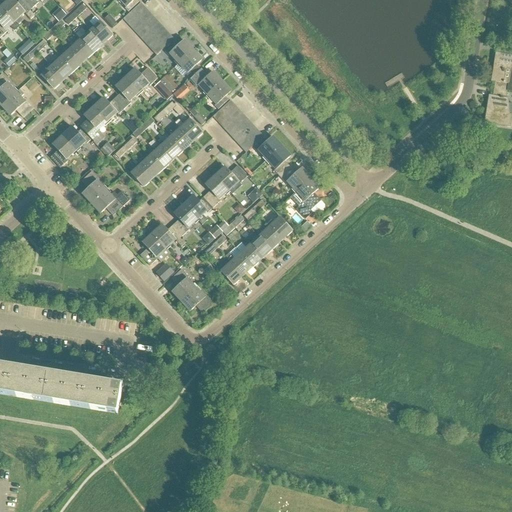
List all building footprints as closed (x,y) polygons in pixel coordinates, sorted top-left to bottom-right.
[(12,0),(9,0),(2,7),(19,26),(23,22),(19,18),(25,13),(31,20),(35,16),(32,12),(31,13),(20,1),(17,4),(12,0)] [(39,0),(22,0),(32,10),(39,4),(37,2),(39,0)] [(120,0),(127,7),(125,9),(129,13),(139,3),(136,0),(120,0)] [(141,4),(133,12),(137,16),(145,8),(141,4)] [(83,6),(74,13),(78,18),(87,10),(83,6)] [(19,26),(2,7),(0,9),(0,38),(7,32),(6,31),(10,26),(15,31),(20,27),(19,26)] [(137,16),(140,20),(149,12),(145,8),(137,16)] [(124,20),(128,24),(137,16),(133,12),(124,20)] [(149,12),(140,20),(144,25),(153,17),(149,12)] [(78,18),(74,13),(65,22),(69,26),(78,18)] [(117,24),(109,15),(104,20),(112,29),(117,24)] [(128,24),(132,29),(140,20),(137,16),(128,24)] [(155,19),(147,27),(150,31),(159,23),(155,19)] [(140,20),(132,29),(135,33),(144,25),(140,20)] [(61,21),(53,29),(56,33),(65,25),(61,21)] [(93,25),(89,29),(104,45),(113,36),(101,23),(95,28),(93,25)] [(150,31),(154,35),(163,27),(159,23),(150,31)] [(138,35),(142,39),(150,31),(147,27),(138,35)] [(154,35),(158,40),(167,31),(163,27),(154,35)] [(56,33),(53,29),(43,37),(47,42),(56,33)] [(87,36),(82,41),(94,54),(104,45),(89,29),(85,33),(87,36)] [(142,39),(145,44),(154,35),(150,31),(142,39)] [(158,40),(162,44),(171,36),(167,31),(158,40)] [(145,44),(149,48),(158,40),(154,35),(145,44)] [(171,36),(162,44),(166,48),(175,40),(171,36)] [(149,48),(153,52),(162,44),(158,40),(149,48)] [(33,46),(29,41),(25,45),(29,50),(33,46)] [(73,43),(69,47),(84,63),(94,54),(82,41),(76,46),(73,43)] [(44,42),(35,49),(39,53),(47,46),(44,42)] [(171,55),(180,64),(194,52),(185,42),(180,47),(177,44),(166,53),(170,57),(171,55)] [(162,44),(153,52),(157,56),(166,48),(162,44)] [(68,54),(62,59),(74,72),(84,63),(69,47),(65,51),(68,54)] [(39,53),(35,49),(24,60),(27,64),(39,53)] [(194,52),(180,64),(189,74),(187,76),(190,79),(200,69),(198,66),(203,61),(194,52)] [(496,83),(495,90),(511,92),(511,56),(496,54),(491,82),(496,83)] [(8,61),(12,66),(18,61),(13,56),(8,61)] [(54,61),(50,65),(65,81),(74,72),(62,59),(56,64),(54,61)] [(65,81),(50,65),(46,69),(48,71),(42,77),(55,90),(65,81)] [(136,70),(126,79),(137,91),(146,83),(150,87),(158,79),(148,69),(141,76),(136,70)] [(200,87),(209,96),(223,83),(214,74),(209,78),(202,71),(191,80),(198,88),(200,87)] [(0,104),(2,107),(17,94),(8,84),(10,82),(2,74),(0,76),(0,104)] [(177,88),(167,76),(161,82),(171,93),(177,88)] [(137,91),(126,79),(116,88),(121,94),(114,100),(124,111),(131,104),(128,100),(137,91)] [(182,79),(175,84),(179,90),(175,92),(179,98),(190,91),(182,79)] [(173,96),(160,83),(154,88),(167,102),(173,96)] [(223,83),(209,96),(217,105),(215,107),(219,111),(230,101),(227,97),(232,93),(223,83)] [(508,92),(495,90),(494,97),(489,96),(484,124),(511,128),(511,119),(511,115),(510,115),(508,99),(506,99),(508,92)] [(17,94),(2,107),(11,116),(17,111),(24,119),(34,109),(27,101),(25,103),(21,98),(24,95),(20,91),(17,94)] [(104,99),(95,108),(108,122),(117,114),(119,116),(122,112),(112,102),(109,105),(104,99)] [(232,101),(223,110),(227,114),(236,106),(232,101)] [(172,103),(163,111),(167,115),(176,107),(172,103)] [(227,114),(231,118),(240,110),(236,106),(227,114)] [(108,122),(95,108),(85,117),(89,121),(81,128),(92,140),(93,139),(98,145),(105,138),(98,131),(108,122)] [(214,118),(218,122),(227,114),(223,110),(214,118)] [(240,110),(231,118),(234,122),(243,114),(240,110)] [(167,115),(163,111),(154,120),(158,124),(167,115)] [(218,122),(221,126),(231,118),(227,114),(218,122)] [(194,118),(202,127),(207,123),(199,115),(194,118)] [(246,117),(237,125),(240,129),(249,121),(246,117)] [(231,118),(221,126),(225,131),(234,122),(231,118)] [(150,119),(142,127),(146,131),(154,123),(150,119)] [(182,123),(178,127),(193,144),(203,134),(191,120),(185,126),(182,123)] [(127,125),(127,127),(134,134),(139,130),(131,121),(127,125)] [(240,129),(244,133),(253,125),(249,121),(240,129)] [(228,133),(231,137),(240,129),(237,125),(228,133)] [(244,133),(248,137),(257,129),(253,125),(244,133)] [(146,131),(142,127),(139,130),(134,134),(133,135),(136,139),(146,131)] [(177,133),(171,139),(184,152),(193,144),(178,127),(174,131),(177,133)] [(73,128),(63,137),(76,151),(85,143),(87,144),(91,141),(81,131),(78,134),(73,128)] [(231,137),(235,141),(244,133),(240,129),(231,137)] [(248,137),(252,142),(261,133),(257,129),(248,137)] [(235,141),(239,146),(248,137),(244,133),(235,141)] [(261,133),(252,142),(256,146),(265,138),(261,133)] [(76,151),(63,137),(53,146),(58,151),(51,158),(60,169),(68,162),(66,160),(71,156),(73,158),(78,153),(76,152),(76,151)] [(239,146),(243,150),(252,142),(248,137),(239,146)] [(259,151),(268,161),(282,148),(273,138),(267,143),(264,140),(254,149),(257,153),(259,151)] [(133,139),(124,147),(128,151),(137,144),(133,139)] [(163,141),(159,145),(174,161),(184,152),(171,139),(165,144),(163,141)] [(252,142),(243,150),(247,154),(256,146),(252,142)] [(498,143),(493,147),(497,152),(502,148),(498,143)] [(100,151),(107,158),(115,151),(108,144),(100,151)] [(157,151),(151,157),(164,170),(174,161),(159,145),(155,148),(157,151)] [(128,151),(124,147),(115,156),(119,160),(128,151)] [(282,148),(268,161),(276,170),(274,172),(278,175),(288,165),(285,162),(291,157),(282,148)] [(106,159),(101,153),(96,157),(101,162),(106,159)] [(143,159),(139,163),(154,179),(164,170),(151,157),(146,162),(143,159)] [(154,179),(139,163),(135,166),(138,169),(132,175),(144,188),(154,179)] [(225,168),(216,177),(229,191),(238,183),(240,185),(248,177),(238,167),(230,174),(225,168)] [(288,183),(297,193),(312,180),(302,170),(297,175),(290,167),(279,177),(286,185),(288,183)] [(83,195),(92,205),(106,192),(98,182),(99,180),(92,173),(82,182),(89,190),(83,195)] [(272,174),(266,180),(269,183),(275,178),(272,174)] [(119,181),(124,185),(129,181),(124,176),(119,181)] [(229,191),(216,177),(206,186),(211,191),(204,198),(213,209),(221,202),(219,200),(229,191)] [(312,180),(297,193),(305,202),(296,210),(306,220),(313,213),(311,211),(321,201),(314,194),(320,189),(312,180)] [(15,182),(9,188),(13,193),(19,187),(15,182)] [(263,195),(257,189),(250,194),(256,201),(263,195)] [(106,192),(92,205),(101,214),(106,209),(113,217),(130,201),(122,192),(118,196),(115,194),(110,196),(106,192)] [(194,197),(184,206),(197,220),(207,212),(208,213),(212,210),(202,200),(199,203),(194,197)] [(262,201),(253,209),(257,213),(266,205),(262,201)] [(234,210),(239,215),(244,210),(240,205),(234,210)] [(197,220),(184,206),(175,215),(180,220),(172,227),(182,238),(190,231),(188,229),(197,220)] [(257,213),(253,209),(244,217),(248,221),(257,213)] [(240,217),(231,225),(235,229),(244,221),(240,217)] [(271,222),(267,226),(282,242),(292,233),(279,220),(273,225),(271,222)] [(307,223),(303,226),(307,231),(311,227),(307,223)] [(235,229),(231,225),(223,233),(226,237),(235,229)] [(162,226),(153,235),(166,249),(175,241),(182,247),(186,244),(183,240),(182,241),(171,228),(167,232),(162,226)] [(209,233),(215,240),(223,233),(216,226),(209,233)] [(265,233),(260,238),(272,251),(282,242),(267,226),(263,230),(265,233)] [(161,263),(171,255),(166,249),(153,235),(143,244),(148,249),(140,256),(150,267),(158,260),(161,263)] [(223,237),(214,245),(218,249),(227,241),(223,237)] [(251,240),(247,244),(262,260),(272,251),(260,238),(254,243),(251,240)] [(246,250),(240,256),(253,269),(262,260),(247,244),(243,248),(246,250)] [(218,249),(214,245),(205,253),(209,257),(218,249)] [(232,258),(228,262),(243,278),(253,269),(240,256),(234,261),(232,258)] [(243,278),(228,262),(224,265),(226,268),(220,274),(233,287),(243,278)] [(164,282),(174,273),(168,267),(166,265),(160,271),(157,274),(164,282)] [(173,293),(182,302),(196,290),(187,280),(189,278),(182,270),(171,280),(178,288),(173,293)] [(196,290),(182,302),(191,312),(196,307),(203,315),(213,305),(206,298),(204,299),(196,290)] [(121,401),(122,389),(122,387),(0,367),(0,395),(118,415),(121,401)]
